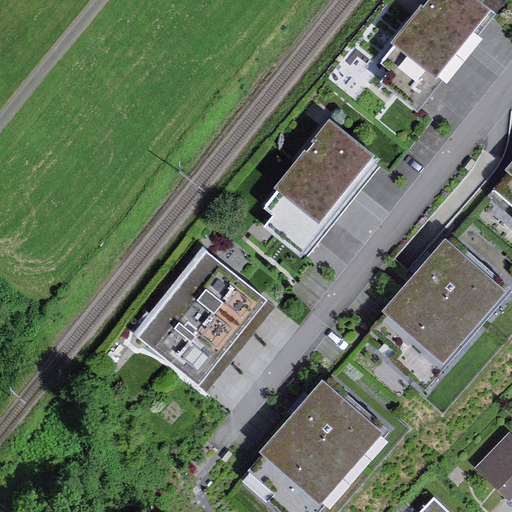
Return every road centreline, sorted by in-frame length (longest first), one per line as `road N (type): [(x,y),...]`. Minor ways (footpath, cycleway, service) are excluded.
road 1 (residential): [(511,78),(220,440)]
road 2 (residential): [(0,122),(102,0)]
